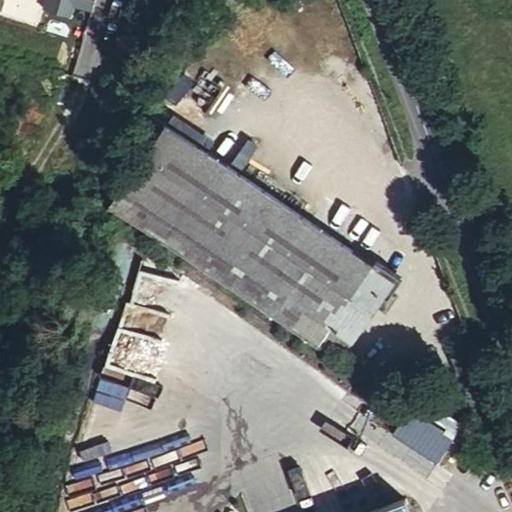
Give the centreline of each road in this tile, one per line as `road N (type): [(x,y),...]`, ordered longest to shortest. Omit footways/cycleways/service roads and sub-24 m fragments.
road 1 (secondary): [(511,357),(371,0)]
road 2 (track): [(83,71),(0,239)]
